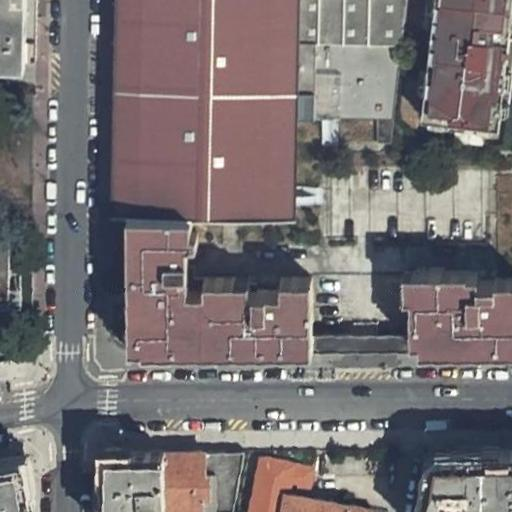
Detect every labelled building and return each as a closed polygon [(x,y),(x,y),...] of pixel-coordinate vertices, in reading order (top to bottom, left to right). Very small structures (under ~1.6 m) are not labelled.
[(0,0),(0,85),(8,86),(35,86),(37,18),(36,0),(0,0)] [(501,113),(511,17),(511,0),(443,0),(431,105),(501,113)] [(0,113),(9,113),(8,86),(0,85),(0,113)] [(391,140),(393,123),(376,122),(376,140),(391,140)] [(488,241),(487,166),(327,167),(327,241),(488,241)] [(416,311),(416,332),(311,333),(311,283),(279,283),(279,292),(251,292),(251,282),(197,282),(197,269),(193,269),(193,247),(189,247),(189,217),(122,217),(122,255),(123,352),(276,351),(454,350),(503,349),(511,349),(511,274),(494,275),(494,280),(476,281),(476,274),(440,274),(440,272),(428,272),(428,279),(408,279),(408,311),(416,311)] [(0,358),(27,354),(31,224),(0,224),(0,358)] [(511,511),(511,449),(488,450),(442,450),(432,459),(425,466),(416,511),(511,511)] [(202,450),(164,451),(164,511),(230,511),(242,450),(202,450)] [(103,468),(102,511),(164,511),(164,451),(155,451),(121,451),(103,468)] [(373,511),(371,509),(287,492),(290,480),(299,482),(298,486),(308,488),(312,467),(280,459),(269,459),(262,460),(250,511),(373,511)] [(0,463),(0,511),(28,511),(29,478),(10,462),(0,463)]
